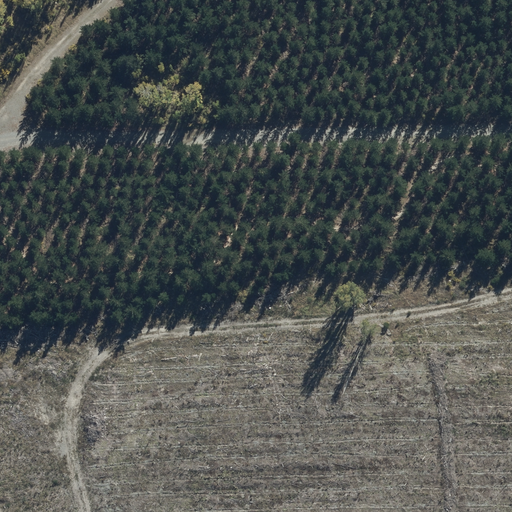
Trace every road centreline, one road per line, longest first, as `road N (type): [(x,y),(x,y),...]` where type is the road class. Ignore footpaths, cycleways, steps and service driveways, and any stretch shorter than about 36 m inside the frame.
road 1 (unclassified): [(0,139),(511,128)]
road 2 (track): [(9,136),(19,94),(107,0)]
